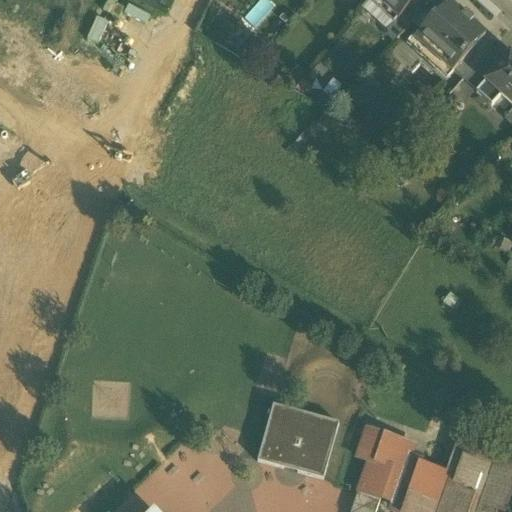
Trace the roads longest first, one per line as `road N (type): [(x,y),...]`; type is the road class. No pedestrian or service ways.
road 1 (track): [(108,184),(0,509)]
road 2 (residential): [(190,0),(108,184),(89,160),(0,107)]
